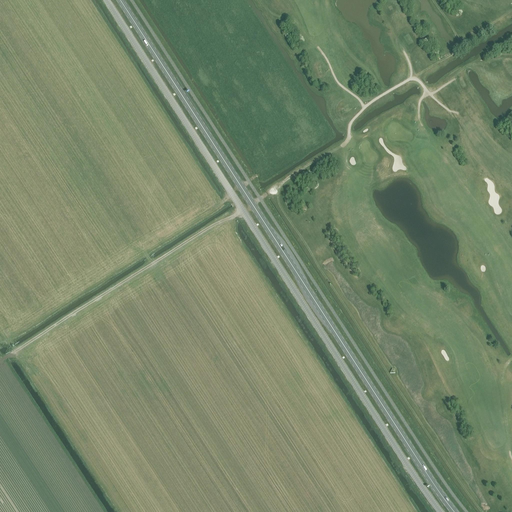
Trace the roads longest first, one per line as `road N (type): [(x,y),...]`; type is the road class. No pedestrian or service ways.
road 1 (primary): [(120,0),(454,511)]
road 2 (unclassified): [(107,0),(440,511)]
road 3 (track): [(339,146),(226,218)]
